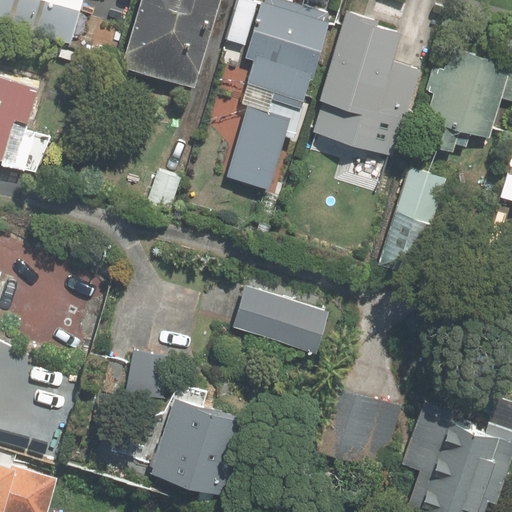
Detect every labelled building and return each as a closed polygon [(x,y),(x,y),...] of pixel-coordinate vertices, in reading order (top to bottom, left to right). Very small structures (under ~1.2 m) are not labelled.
[(82,0),(0,0),(0,23),(70,43),(82,0)] [(148,0),(132,58),(203,79),(225,0),(148,0)] [(330,7),(306,0),(239,0),(230,34),(252,40),(249,49),(257,53),(244,97),(274,106),(279,91),(299,98),(301,91),(307,93),(314,69),(316,70),(332,18),(328,17),(330,7)] [(378,104),(402,23),(379,16),(381,13),(350,3),(324,89),(329,90),(323,108),(328,110),(326,117),(345,124),(353,97),(378,104)] [(477,125),(497,131),(511,81),(511,56),(456,40),(428,135),(461,144),(463,138),(473,140),(477,125)] [(0,145),(12,149),(9,157),(24,161),(48,78),(4,65),(7,55),(0,53),(0,145)] [(445,171),(415,163),(387,257),(423,267),(439,213),(433,211),(445,171)] [(184,173),(161,165),(148,205),(171,213),(184,173)] [(356,209),(375,214),(386,177),(367,171),(356,209)] [(246,279),(234,318),(318,342),(329,302),(246,279)] [(172,348),(133,341),(125,394),(162,401),(172,348)] [(181,388),(159,464),(232,485),(254,411),(181,388)] [(397,401),(357,388),(334,459),(374,473),(397,401)] [(511,393),(497,389),(489,415),(430,396),(427,403),(422,402),(405,456),(422,462),(408,503),(437,511),(481,511),(488,492),(497,494),(511,447),(511,393)] [(19,391),(7,396),(14,411),(26,406),(19,391)] [(79,421),(74,458),(95,461),(100,424),(79,421)] [(17,469),(20,456),(0,450),(0,511),(49,511),(58,482),(20,472),(20,470),(17,469)]
